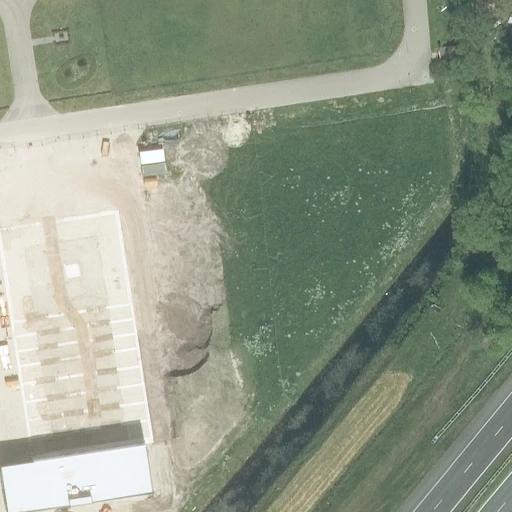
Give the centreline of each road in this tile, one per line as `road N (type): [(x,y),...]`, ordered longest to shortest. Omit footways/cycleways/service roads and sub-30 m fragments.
road 1 (unclassified): [(0,137),(384,80),(406,68),(420,0)]
road 2 (motorway): [(511,415),(432,511)]
